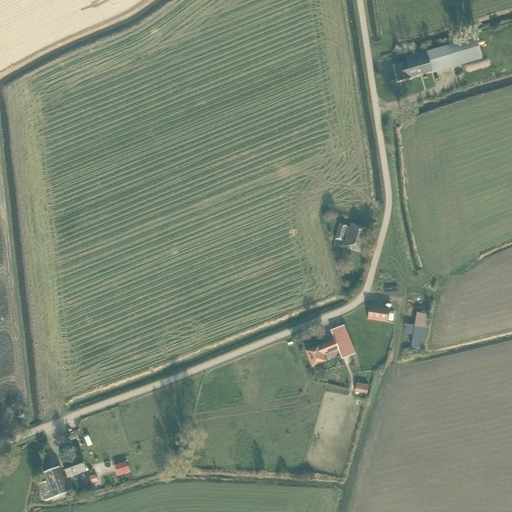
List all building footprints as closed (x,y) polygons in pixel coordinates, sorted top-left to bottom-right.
[(481,56),(476,37),(426,52),(405,58),(406,63),(394,66),(398,82),(410,79),(410,78),(430,72),(430,71),(481,56)] [(423,99),(435,96),(434,91),(421,94),(423,99)] [(335,240),(341,242),(346,226),(340,224),(335,240)] [(350,224),(344,246),(360,251),(366,228),(350,224)] [(366,320),(387,323),(389,309),(368,306),(366,320)] [(416,313),(410,348),(422,350),(428,315),(416,313)] [(341,360),(355,354),(343,326),(330,331),(334,341),(305,352),(312,367),(325,362),(323,356),(338,350),(341,360)] [(354,392),(366,395),(368,386),(356,384),(354,392)] [(67,451),(82,446),(78,432),(62,437),(67,451)] [(73,476),(75,481),(80,479),(78,474),(85,471),(80,457),(62,464),(67,478),(73,476)] [(114,465),(118,476),(129,473),(126,462),(114,465)] [(69,493),(59,467),(42,473),(45,482),(38,484),(45,502),(69,493)]
